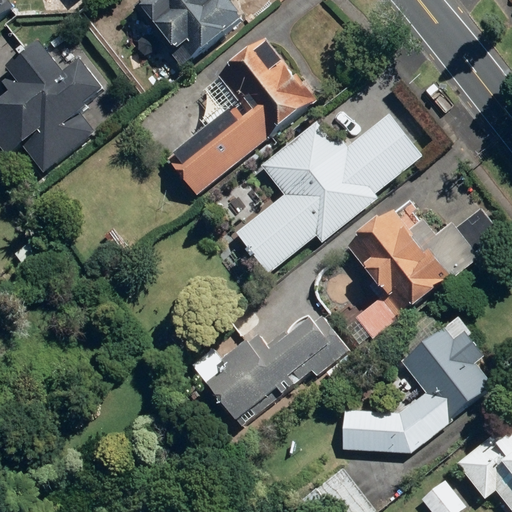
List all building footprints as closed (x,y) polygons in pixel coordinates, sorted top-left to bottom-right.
[(12,0),(0,0),(0,25),(14,16),(11,12),(18,8),(12,0)] [(154,0),(142,10),(177,53),(186,45),(191,51),(206,39),(216,53),(258,19),(243,0),(154,0)] [(275,36),(228,75),(251,103),(178,164),(209,200),(329,99),(275,36)] [(33,155),(47,174),(100,134),(86,115),(116,92),(91,59),(75,71),(54,43),(10,76),(22,92),(0,108),(0,136),(21,164),(33,155)] [(389,198),(383,192),(431,154),(397,111),(345,152),(325,125),(270,169),(290,195),(247,230),(281,273),(324,238),(330,245),(389,198)] [(411,204),(401,212),(357,247),(393,292),(362,317),(350,326),(369,350),(381,341),(412,315),(415,319),(489,259),(483,251),(506,233),(489,211),(464,231),(458,224),(443,236),(431,222),(428,225),(411,204)] [(138,252),(123,234),(108,246),(124,264),(138,252)] [(359,350),(330,313),(283,351),(269,333),(212,378),(247,423),(287,392),(291,398),(320,375),(323,378),(359,350)] [(483,365),(494,356),(464,319),(450,330),(410,363),(434,393),(409,414),(352,412),(350,451),(420,453),(500,385),(488,371),(483,365)] [(511,427),(466,466),(493,500),(501,494),(511,507),(511,427)] [(347,467),(304,502),(311,511),(375,511),(381,508),(347,467)] [(465,511),(475,503),(453,477),(425,501),(435,511),(465,511)]
